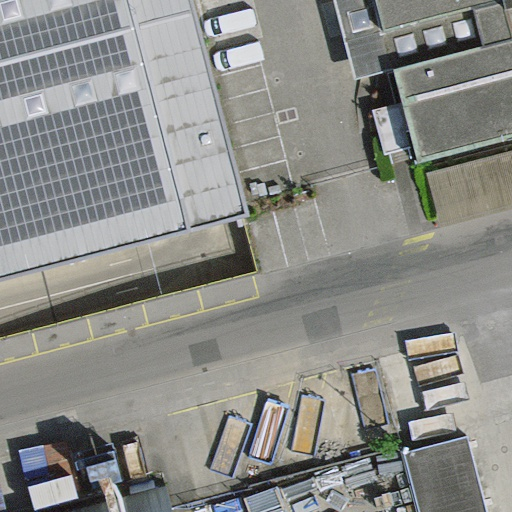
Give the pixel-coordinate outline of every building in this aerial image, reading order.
[(0,0),(0,279),(250,214),(193,0),(0,0)] [(380,0),(335,0),(354,73),(397,62),(380,0)] [(511,140),(511,0),(380,0),(397,62),(406,97),(413,126),(423,164),(511,140)] [(413,126),(406,97),(374,105),(385,149),(409,144),(405,128),(413,126)] [(511,150),(429,172),(442,221),(511,203),(511,150)] [(490,511),(471,436),(410,453),(424,511),(490,511)] [(0,511),(13,511),(2,457),(0,457),(0,511)] [(176,511),(169,485),(65,511),(176,511)]
